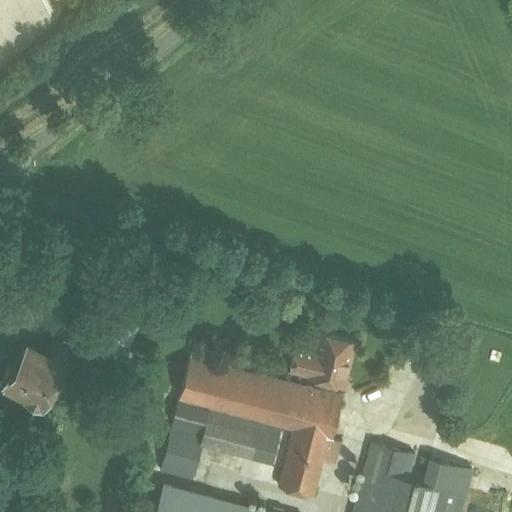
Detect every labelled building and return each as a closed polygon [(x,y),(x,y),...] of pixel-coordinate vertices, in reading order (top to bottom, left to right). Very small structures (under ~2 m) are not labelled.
[(108,341),(120,320),(91,305),(80,326),(108,341)] [(310,369),(309,371),(342,380),(353,337),(320,328),(315,347),(296,342),(290,364),(310,369)] [(46,346),(26,335),(4,379),(9,382),(44,400),(63,362),(62,362),(71,346),(52,337),(46,346)] [(342,392),(201,355),(204,342),(194,339),(172,422),(202,430),(200,441),(252,455),(272,460),(281,425),(291,428),(277,484),(315,493),(329,438),(332,438),(343,394),(342,394),(342,392)] [(417,451),(373,440),(354,511),(460,511),(472,466),(433,455),(427,479),(410,475),(417,451)] [(287,511),(273,508),(163,479),(154,511),(287,511)] [(128,511),(132,493),(122,491),(118,510),(128,511)]
